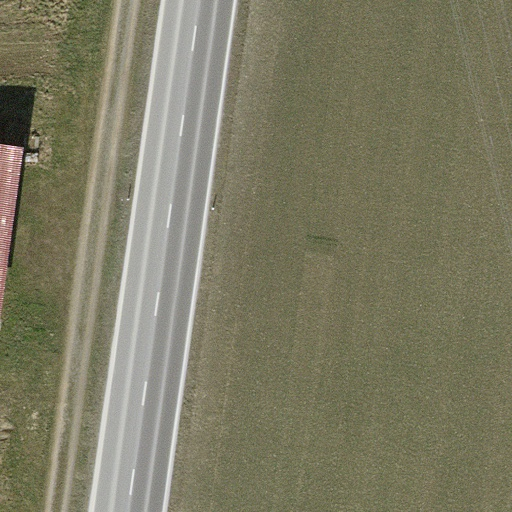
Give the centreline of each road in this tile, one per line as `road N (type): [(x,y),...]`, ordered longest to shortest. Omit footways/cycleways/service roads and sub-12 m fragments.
road 1 (secondary): [(193,0),(117,511)]
road 2 (track): [(112,0),(41,511)]
